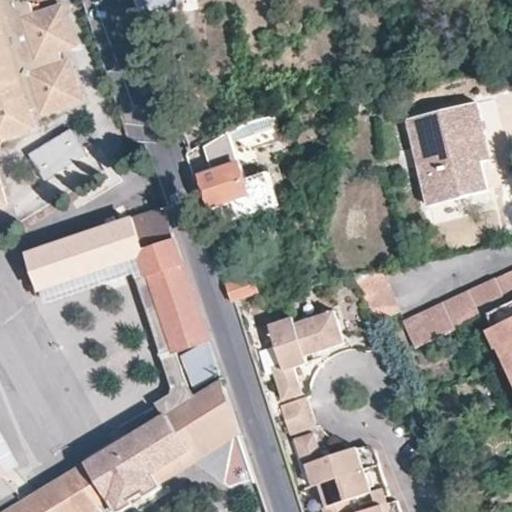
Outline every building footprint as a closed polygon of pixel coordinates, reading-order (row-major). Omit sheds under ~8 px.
[(0,0),(0,134),(7,136),(29,128),(33,122),(29,112),(41,108),(50,110),(78,99),(80,93),(72,66),(64,61),(61,51),(70,49),(73,38),(64,12),(54,8),(37,13),(32,3),(25,2),(24,0),(0,0)] [(485,165),(479,137),(482,136),(478,120),(474,105),(404,122),(425,208),(486,194),(479,167),(485,165)] [(279,141),(276,131),(264,134),(266,143),(267,144),(268,144),(269,144),(279,141)] [(74,132),(30,152),(43,181),(88,160),(74,132)] [(263,147),(260,135),(242,139),(246,150),(263,147)] [(231,153),(228,143),(209,149),(212,158),(231,153)] [(272,168),(250,174),(247,168),(244,158),(201,172),(213,206),(232,200),(238,219),(247,216),(284,204),(272,168)] [(80,164),(60,176),(75,201),(95,190),(80,164)] [(210,339),(164,203),(161,208),(90,232),(30,253),(41,288),(128,259),(140,255),(170,349),(159,353),(170,388),(167,395),(157,401),(165,416),(6,511),(91,511),(102,505),(106,511),(120,511),(122,511),(130,511),(167,490),(165,487),(156,472),(221,433),(238,422),(224,380),(197,397),(186,378),(180,349),(210,339)] [(140,255),(128,259),(159,353),(170,349),(140,255)] [(397,310),(380,271),(351,276),(371,323),(397,310)] [(511,271),(401,323),(414,350),(487,317),(494,313),(501,326),(496,328),(504,347),(510,359),(511,363),(511,371),(509,373),(511,378),(511,271)] [(227,281),(233,298),(259,289),(254,272),(227,281)] [(270,322),(277,345),(261,350),(269,373),(275,371),(283,396),(302,390),(294,365),(309,360),(306,353),(346,340),(336,308),(296,321),(294,314),(270,322)] [(494,313),(487,317),(493,329),(496,328),(501,326),(494,313)] [(498,350),(504,347),(496,328),(493,329),(488,332),(497,351),(498,350)] [(221,371),(210,339),(186,353),(196,386),(221,371)] [(504,361),(510,359),(504,347),(498,350),(504,361)] [(318,423),(308,393),(282,402),(291,432),(318,423)] [(258,481),(238,422),(221,433),(227,450),(239,488),(258,481)] [(358,444),(324,455),(315,429),(295,436),(305,468),(309,467),(314,484),(367,466),(380,461),(376,449),(375,447),(372,444),(369,443),(367,443),(363,444),(358,446),(358,444)] [(227,450),(221,433),(156,472),(165,487),(227,450)] [(367,466),(320,482),(321,485),(381,464),(380,461),(367,466)] [(390,492),(381,464),(321,485),(327,504),(323,505),(324,511),(351,511),(373,505),(371,498),(390,492)] [(0,465),(0,499),(17,490),(19,489),(4,473),(0,465)] [(402,511),(398,498),(385,502),(352,511),(402,511)]
